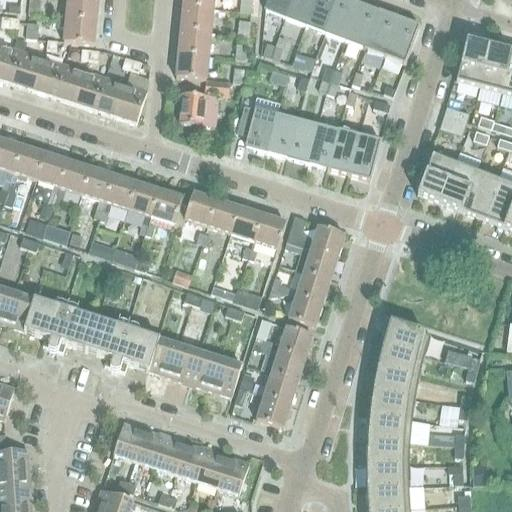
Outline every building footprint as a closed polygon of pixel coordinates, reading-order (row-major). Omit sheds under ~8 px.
[(96,25),(98,1),(89,0),(68,0),(66,22),(96,25)] [(213,13),(214,0),(184,0),(183,9),(213,13)] [(251,17),(252,1),(242,0),(240,16),(251,17)] [(285,21),(293,0),(270,0),(265,13),(265,14),(285,21)] [(305,29),(316,0),(293,0),(285,21),(305,29)] [(325,37),(339,1),(336,0),(316,0),(305,29),(325,37)] [(20,17),(21,2),(11,1),(10,16),(20,17)] [(345,44),(358,8),(339,1),(325,37),(345,44)] [(40,19),(41,4),(30,3),(29,18),(40,19)] [(365,52),(378,16),(377,15),(358,8),(345,44),(364,51),(365,52)] [(211,37),(213,13),(183,9),(181,34),(211,37)] [(384,61),(399,22),(378,14),(377,15),(378,16),(365,52),(364,51),(363,53),(384,61)] [(10,32),(11,22),(3,22),(2,32),(10,32)] [(18,23),(11,22),(10,32),(18,33),(18,23)] [(94,49),(96,25),(66,22),(64,46),(94,49)] [(399,22),(384,61),(405,69),(420,30),(399,22)] [(249,41),(250,26),(240,25),(238,40),(249,41)] [(38,43),(39,28),(28,26),(26,42),(38,43)] [(208,61),(211,37),(181,34),(178,57),(208,61)] [(57,45),(48,44),(47,53),(56,54),(57,45)] [(479,91),(489,50),(466,44),(456,85),(479,91)] [(0,84),(13,88),(23,54),(2,47),(0,54),(0,84)] [(271,62),(275,50),(268,47),(264,60),(271,62)] [(246,65),(248,49),(237,48),(236,64),(246,65)] [(275,50),(271,62),(278,64),(282,52),(275,50)] [(501,97),(511,56),(489,50),(479,91),(501,97)] [(91,64),(92,54),(84,53),(83,63),(91,64)] [(34,95),(45,61),(23,54),(13,88),(34,95)] [(100,55),(92,54),(91,64),(99,65),(100,55)] [(511,99),(511,55),(511,56),(501,97),(511,99)] [(206,84),(208,61),(178,57),(176,81),(206,84)] [(311,75),(315,63),(308,60),(304,73),(311,75)] [(54,102),(65,68),(45,61),(34,95),(54,102)] [(131,74),(134,65),(126,62),(123,72),(131,74)] [(142,67),(134,65),(131,74),(138,76),(142,67)] [(74,108),(85,74),(65,68),(54,102),(74,108)] [(330,85),(334,73),(327,71),(323,83),(330,85)] [(244,88),(245,73),(235,72),(234,87),(244,88)] [(330,85),(337,88),(341,76),(334,73),(330,85)] [(95,115),(106,81),(85,74),(74,108),(95,115)] [(359,91),(363,78),(355,76),(352,88),(359,91)] [(305,95),(309,83),(301,80),(298,92),(305,95)] [(116,121),(126,88),(106,81),(95,115),(116,121)] [(326,97),(330,85),(323,83),(319,95),(326,97)] [(228,100),(230,87),(206,85),(204,97),(228,100)] [(334,100),(337,88),(330,85),(326,97),(334,100)] [(126,88),(116,121),(137,128),(147,95),(126,88)] [(393,101),(395,94),(386,90),(383,98),(393,101)] [(353,110),(357,98),(349,96),(345,108),(353,110)] [(217,110),(217,102),(205,100),(183,97),(181,114),(180,127),(202,128),(204,114),(204,108),(217,110)] [(388,116),(389,113),(390,109),(375,105),(373,112),(388,116)] [(267,156),(277,119),(244,110),(236,138),(248,142),(246,150),(267,156)] [(442,122),(465,129),(469,118),(446,110),(442,122)] [(287,161),(297,124),(277,119),(267,156),(287,161)] [(491,134),(494,124),(480,120),(477,130),(491,134)] [(462,141),(465,129),(442,122),(439,133),(462,141)] [(308,167),(318,130),(297,124),(287,161),(308,167)] [(511,140),(511,131),(503,129),(501,137),(511,140)] [(328,172),(338,135),(337,135),(318,130),(308,167),(327,172),(328,172)] [(348,179),(359,139),(337,133),(337,135),(338,135),(328,172),(327,172),(327,174),(348,179)] [(486,149),(489,139),(476,135),(473,145),(486,149)] [(359,139),(348,179),(370,185),(381,145),(359,139)] [(0,170),(14,175),(22,149),(0,141),(0,170)] [(508,154),(511,146),(499,143),(497,150),(508,154)] [(36,182),(45,157),(22,149),(14,175),(36,182)] [(59,190),(68,164),(45,157),(36,182),(59,190)] [(439,207),(454,168),(432,159),(417,199),(439,207)] [(82,197),(91,171),(68,164),(59,190),(82,197)] [(460,215),(475,176),(454,168),(439,207),(460,215)] [(105,205),(113,179),(91,171),(82,197),(105,205)] [(482,223),(497,184),(475,176),(460,215),(482,223)] [(128,212),(136,186),(113,179),(105,205),(128,212)] [(2,191),(8,193),(11,183),(6,181),(2,191)] [(14,195),(17,184),(11,183),(8,193),(14,195)] [(503,232),(511,207),(511,189),(497,184),(482,223),(503,232)] [(151,220),(159,194),(136,186),(128,212),(151,220)] [(159,194),(151,220),(174,227),(183,201),(159,194)] [(48,206),(54,208),(57,198),(51,196),(48,206)] [(208,230),(217,203),(193,196),(184,222),(208,230)] [(59,210),(63,199),(57,198),(54,208),(59,210)] [(231,237),(239,211),(217,203),(208,230),(231,237)] [(511,235),(511,207),(503,232),(511,235)] [(94,221),(99,223),(103,212),(97,211),(94,221)] [(254,245),(262,218),(239,211),(231,237),(254,245)] [(105,225),(108,214),(103,212),(99,223),(105,225)] [(262,218),(254,245),(277,252),(286,226),(262,218)] [(286,245),(292,247),(303,251),(307,237),(302,235),(306,224),(294,220),(286,245)] [(139,236),(145,238),(148,227),(143,225),(139,236)] [(151,240),(154,229),(148,227),(145,238),(151,240)] [(311,253),(338,262),(345,238),(318,230),(311,253)] [(202,248),(206,237),(200,236),(197,246),(202,248)] [(211,239),(206,237),(202,248),(208,250),(211,239)] [(20,251),(28,254),(32,244),(23,241),(20,251)] [(37,256),(40,247),(32,244),(28,254),(37,256)] [(303,251),(292,247),(290,253),(301,257),(303,251)] [(248,263),(251,252),(245,250),(242,261),(248,263)] [(251,252),(248,263),(253,265),(257,254),(251,252)] [(330,285),(338,262),(311,253),(303,276),(330,285)] [(323,308),(330,285),(303,276),(296,299),(323,308)] [(289,297),(290,291),(280,288),(278,293),(289,297)] [(0,327),(4,328),(14,296),(0,291),(0,327)] [(276,299),(287,303),(289,297),(278,293),(276,299)] [(24,335),(35,303),(14,296),(4,328),(24,335)] [(184,306),(192,309),(195,299),(187,296),(184,306)] [(201,312),(204,302),(195,299),(192,309),(201,312)] [(315,331),(323,308),(296,299),(288,323),(315,331)] [(55,345),(65,313),(35,303),(24,335),(55,345)] [(224,320),(233,323),(236,313),(228,310),(224,320)] [(65,313),(55,345),(86,354),(96,322),(65,313)] [(242,325),(245,316),(236,313),(233,323),(242,325)] [(117,364),(127,332),(96,322),(86,354),(117,364)] [(424,360),(430,340),(430,338),(389,325),(382,349),(424,360)] [(278,354),(305,362),(313,339),(286,331),(278,354)] [(127,332),(117,364),(148,374),(158,342),(127,332)] [(168,381),(179,349),(158,342),(148,374),(168,381)] [(271,351),(273,345),(263,342),(261,348),(271,351)] [(260,354),(269,357),(271,351),(261,348),(260,354)] [(189,387),(199,355),(179,349),(168,381),(189,387)] [(418,382),(423,361),(424,360),(382,349),(377,373),(418,382)] [(298,385),(305,362),(278,354),(271,377),(298,385)] [(209,394),(220,362),(199,355),(189,387),(209,394)] [(477,375),(480,364),(480,363),(471,361),(468,372),(477,375)] [(220,362),(209,394),(231,401),(241,369),(220,362)] [(474,386),(475,383),(477,375),(468,372),(465,384),(474,386)] [(414,403),(418,382),(377,373),(372,396),(414,403)] [(291,408),(298,385),(271,377),(264,399),(291,408)] [(0,387),(0,422),(4,424),(14,392),(0,387)] [(247,394),(257,397),(258,391),(249,388),(247,394)] [(239,393),(235,408),(241,410),(246,395),(239,393)] [(255,403),(257,397),(247,394),(245,399),(255,403)] [(411,425),(414,404),(414,403),(372,396),(369,420),(411,425)] [(283,432),(291,408),(264,399),(256,423),(283,432)] [(468,412),(470,401),(470,400),(461,399),(459,411),(468,412)] [(466,424),(468,413),(468,412),(459,411),(457,423),(466,424)] [(409,447),(411,426),(411,425),(369,420),(367,444),(409,447)] [(134,466),(145,434),(124,427),(113,459),(134,466)] [(145,434),(134,466),(155,472),(166,440),(145,434)] [(464,451),(464,440),(464,439),(455,438),(455,450),(464,451)] [(176,479),(186,447),(166,440),(155,472),(176,479)] [(408,469),(409,448),(409,447),(367,444),(366,468),(408,469)] [(186,447),(176,479),(197,486),(207,454),(186,447)] [(463,462),(464,452),(464,451),(455,450),(454,462),(463,462)] [(0,477),(29,476),(27,453),(0,454),(0,477)] [(218,492),(228,460),(207,454),(197,486),(218,492)] [(228,460),(218,492),(239,499),(249,467),(228,460)] [(366,492),(409,491),(408,469),(366,468),(366,492)] [(0,499),(30,497),(29,476),(0,477),(0,499)] [(454,489),(455,489),(463,489),(462,477),(453,477),(454,489)] [(125,496),(128,487),(119,484),(116,493),(125,496)] [(133,499),(136,489),(128,487),(125,496),(133,499)] [(366,511),(409,511),(409,491),(366,492),(366,511)] [(95,511),(130,511),(133,505),(101,494),(95,511)] [(0,511),(31,511),(30,497),(0,499),(0,511)] [(161,497),(158,507),(166,510),(169,500),(161,497)] [(458,509),(470,508),(469,499),(457,500),(458,509)] [(173,511),(174,511),(178,503),(169,500),(166,510),(173,511)]
